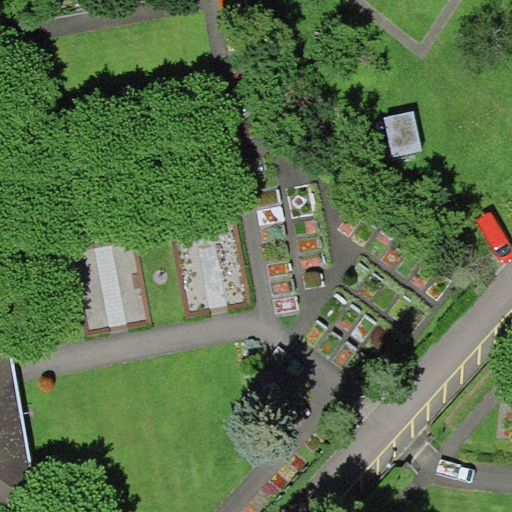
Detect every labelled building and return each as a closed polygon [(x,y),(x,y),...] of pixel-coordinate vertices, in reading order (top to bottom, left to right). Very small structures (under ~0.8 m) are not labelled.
[(217,221),(219,228),(232,226),(245,301),(229,304),(230,311),(254,307),(238,217),(217,221)] [(177,236),(190,234),(189,227),(168,230),(184,320),(207,317),(206,309),(190,312),(177,236)] [(112,240),(113,247),(126,245),(139,320),(123,323),(124,330),(148,326),(132,236),(112,240)] [(79,252),(92,250),(91,243),(70,246),(85,337),(109,333),(108,325),(92,328),(79,252)] [(0,359),(0,509),(32,506),(8,358),(0,359)]
